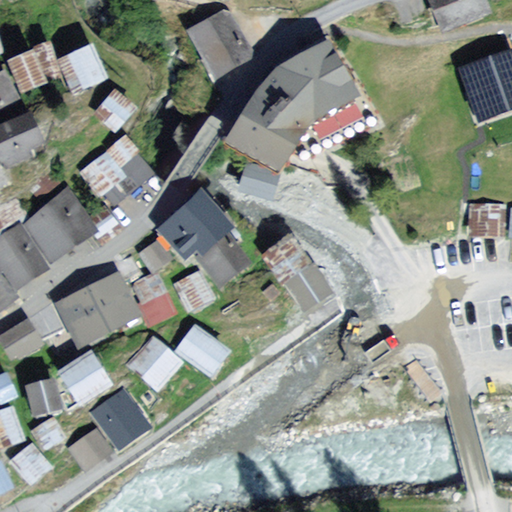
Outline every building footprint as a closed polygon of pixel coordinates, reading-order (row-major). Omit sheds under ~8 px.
[(494,0),(439,0),(452,31),(501,16),(494,0)] [(217,77),(257,55),(230,6),(190,29),(217,77)] [(95,41),(60,58),(77,92),(111,74),(95,41)] [(53,44),(14,53),(21,86),(60,77),(53,44)] [(511,47),(454,66),(475,120),(511,109),(511,47)] [(0,70),(0,108),(23,98),(8,67),(0,70)] [(119,85),(96,110),(119,131),(142,105),(119,85)] [(35,106),(0,121),(0,157),(2,163),(50,142),(35,106)] [(113,207),(159,172),(129,133),(83,168),(113,207)] [(0,160),(0,184),(14,179),(6,158),(0,160)] [(239,191),(275,202),(284,174),(248,163),(239,191)] [(0,307),(105,228),(70,184),(0,237),(0,307)] [(232,232),(239,226),(207,187),(163,223),(219,291),(256,261),(232,232)] [(308,315),(338,292),(293,232),(263,255),(308,315)] [(157,272),(177,256),(162,236),(141,252),(157,272)] [(178,281),(190,311),(217,299),(204,269),(178,281)] [(33,316),(0,333),(0,334),(14,361),(48,343),(33,316)] [(217,376),(235,348),(196,322),(178,350),(217,376)] [(158,332),(131,360),(161,389),(188,362),(158,332)] [(84,403),(118,380),(96,346),(62,368),(84,403)] [(0,402),(21,393),(10,368),(0,372),(0,402)] [(59,375),(29,381),(37,414),(66,408),(59,375)] [(132,385),(94,407),(118,449),(156,428),(132,385)] [(0,447),(0,448),(30,437),(17,403),(0,409),(0,447)] [(104,426),(72,442),(86,469),(118,453),(104,426)] [(34,484),(57,466),(37,440),(14,458),(34,484)] [(0,497),(19,490),(4,453),(0,454),(0,497)]
